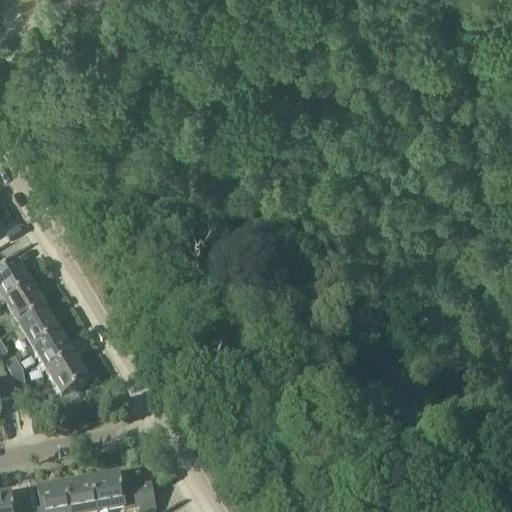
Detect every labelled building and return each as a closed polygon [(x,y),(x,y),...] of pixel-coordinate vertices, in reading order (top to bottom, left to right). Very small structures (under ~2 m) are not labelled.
[(11,63),(19,59),(15,50),(6,55),(11,63)] [(0,278),(0,298),(6,308),(33,291),(36,288),(28,274),(24,276),(18,267),(0,278)] [(20,331),(47,314),(33,291),(6,308),(20,331)] [(47,314),(20,331),(34,354),(62,338),(60,335),(64,333),(58,323),(54,325),(47,314)] [(48,377),(76,361),(75,359),(78,357),(72,347),(69,349),(62,338),(34,354),(48,377)] [(90,385),(76,361),(48,377),(63,401),(90,385)] [(11,376),(23,374),(16,362),(6,368),(11,376)] [(28,398),(23,374),(11,376),(16,400),(28,398)] [(0,418),(2,418),(0,409),(0,402),(11,401),(6,377),(0,378),(0,418)] [(119,479),(92,484),(97,511),(127,511),(140,510),(140,511),(155,511),(151,487),(122,492),(119,479)] [(70,511),(97,511),(92,484),(66,488),(70,511)] [(70,511),(66,488),(38,493),(41,511),(39,511),(70,511)] [(13,511),(11,498),(0,500),(0,511),(13,511)]
